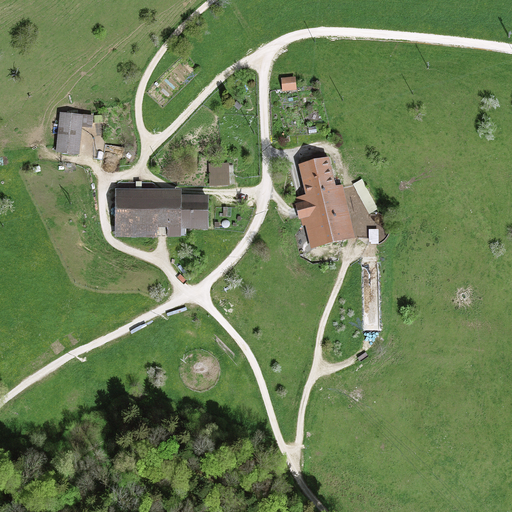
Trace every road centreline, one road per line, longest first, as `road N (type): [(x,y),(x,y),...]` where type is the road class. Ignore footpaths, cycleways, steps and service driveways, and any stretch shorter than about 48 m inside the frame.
road 1 (track): [(325,511),(286,456),(242,346),(190,294)]
road 2 (residential): [(511,47),(341,30),(301,33),(264,52)]
road 3 (track): [(0,406),(190,294)]
road 4 (track): [(284,452),(298,449),(324,327),(350,260)]
road 5 (residential): [(266,194),(264,52)]
road 6 (track): [(139,175),(266,194)]
